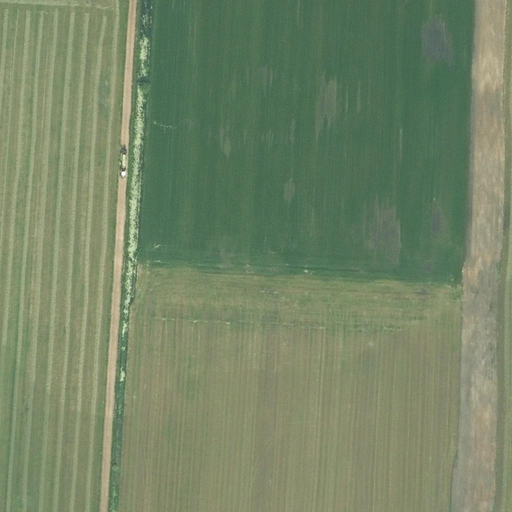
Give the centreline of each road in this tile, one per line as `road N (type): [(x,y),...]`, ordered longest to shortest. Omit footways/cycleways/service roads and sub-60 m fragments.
road 1 (track): [(103,511),(133,0)]
road 2 (track): [(471,511),(487,0)]
